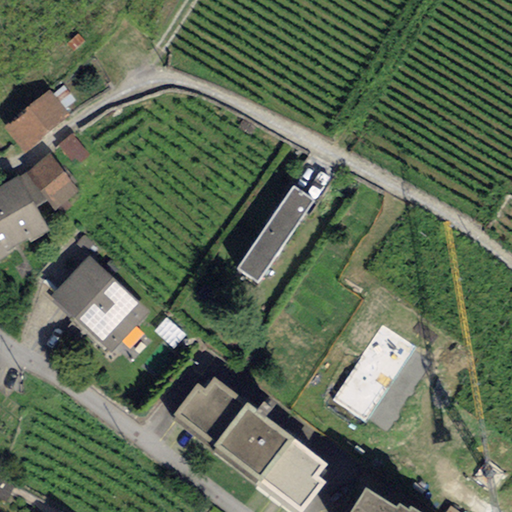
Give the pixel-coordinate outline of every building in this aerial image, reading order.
[(50,93),(3,131),(25,159),(73,121),(50,93)] [(72,135),(57,146),(74,167),(89,156),(72,135)] [(26,175),(55,216),(81,197),(51,157),(26,175)] [(0,190),(0,267),(51,237),(17,181),(0,190)] [(258,290),(314,205),(292,190),(236,275),(258,290)] [(89,260),(51,302),(111,356),(149,315),(89,260)] [(197,391),(173,422),(290,511),(311,511),(327,491),(318,484),(329,470),(215,383),(204,396),(197,391)] [(396,511),(365,492),(351,511),(396,511)]
